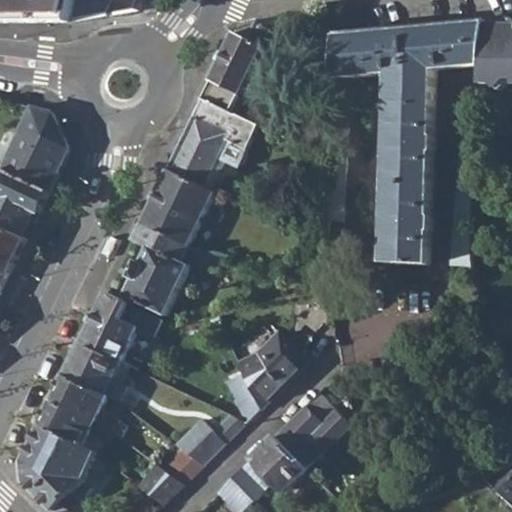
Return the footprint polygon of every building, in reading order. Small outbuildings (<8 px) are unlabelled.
[(0,0),(0,22),(16,23),(15,0),(0,0)] [(15,0),(16,23),(61,24),(69,22),(74,0),(15,0)] [(115,0),(140,9),(144,0),(115,0)] [(341,26),(341,9),(330,11),(329,25),(341,26)] [(243,24),(206,100),(236,115),(285,18),(243,24)] [(511,25),(509,25),(506,57),(491,56),(489,69),(488,85),(497,85),(500,91),(510,86),(511,85),(511,25)] [(493,26),(491,56),(506,57),(509,25),(493,26)] [(491,56),(493,26),(341,36),(338,80),(394,76),(386,264),(431,266),(433,233),(436,233),(437,219),(434,218),(437,154),(440,154),(441,139),(437,139),(440,72),(489,69),(491,56)] [(482,170),(487,99),(469,98),(453,267),(474,268),(482,170)] [(236,115),(206,100),(171,171),(208,188),(222,159),(240,168),(261,127),(236,115)] [(3,171),(51,194),(70,154),(52,115),(32,109),(3,171)] [(344,221),(350,128),(336,128),(332,220),(344,221)] [(0,176),(0,226),(23,237),(34,214),(39,216),(51,194),(3,171),(0,176)] [(208,188),(171,171),(146,223),(192,247),(219,194),(208,188)] [(192,247),(146,223),(138,239),(152,247),(183,263),(192,247)] [(0,297),(28,240),(23,237),(0,226),(0,297)] [(168,315),(191,267),(183,263),(152,247),(143,266),(139,264),(132,279),(135,281),(128,296),(168,315)] [(192,247),(183,263),(191,267),(231,269),(232,257),(201,251),(192,247)] [(155,340),(163,322),(110,294),(87,343),(126,362),(140,334),(155,340)] [(246,374),(263,409),(310,363),(281,335),(264,354),(242,365),(246,374)] [(126,362),(87,343),(71,375),(115,397),(125,402),(131,388),(117,381),(126,362)] [(248,415),(253,418),(263,409),(246,374),(232,382),(248,415)] [(115,397),(71,375),(58,401),(118,433),(125,438),(133,429),(124,422),(107,413),(115,397)] [(321,392),(277,437),(307,468),(348,427),(346,418),(321,392)] [(118,433),(58,401),(46,426),(101,454),(107,441),(113,444),(118,433)] [(184,449),(206,466),(248,425),(232,417),(219,430),(207,419),(179,445),(184,449)] [(101,454),(46,426),(29,459),(28,481),(57,511),(93,511),(76,493),(85,486),(101,454)] [(307,468),(277,437),(255,459),(286,491),(307,468)] [(166,470),(186,486),(206,466),(184,449),(166,470)] [(511,464),(485,476),(511,502),(511,464)] [(163,468),(146,489),(167,505),(186,486),(166,470),(163,468)] [(268,490),(246,468),(233,481),(255,502),(268,490)] [(246,511),(255,502),(233,481),(220,494),(237,511),(246,511)]
